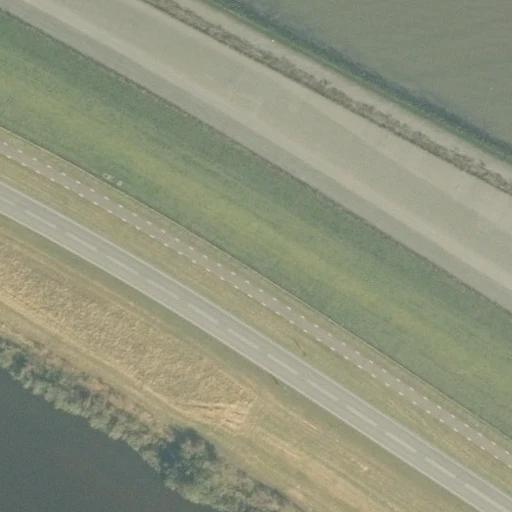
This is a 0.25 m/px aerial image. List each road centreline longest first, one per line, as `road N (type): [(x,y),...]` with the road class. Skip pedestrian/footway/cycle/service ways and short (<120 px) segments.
road 1 (unclassified): [(0,151),(261,299),(511,467)]
road 2 (trunk): [(504,511),(156,284),(0,199)]
